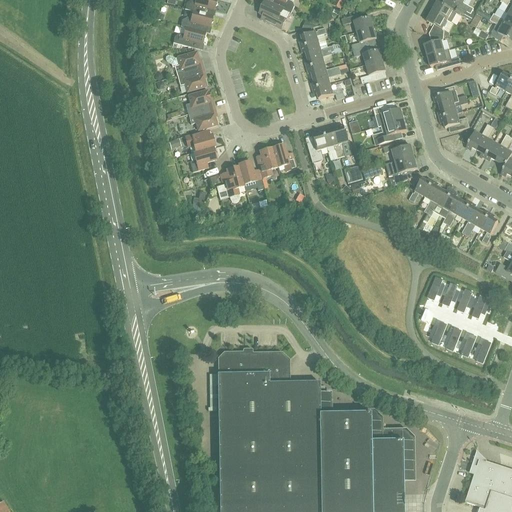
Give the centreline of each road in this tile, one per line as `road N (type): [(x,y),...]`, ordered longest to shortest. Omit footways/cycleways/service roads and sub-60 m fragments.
road 1 (tertiary): [(461,422),(358,386),(299,316),(252,285),(221,282),(129,300)]
road 2 (secondary): [(129,300),(93,113),(87,0)]
road 3 (secondary): [(174,511),(129,300)]
road 4 (residential): [(239,25),(221,50),(236,119),(261,132),(305,119)]
road 5 (residential): [(511,204),(443,162),(414,85)]
road 6 (residential): [(305,119),(277,36),(239,25)]
